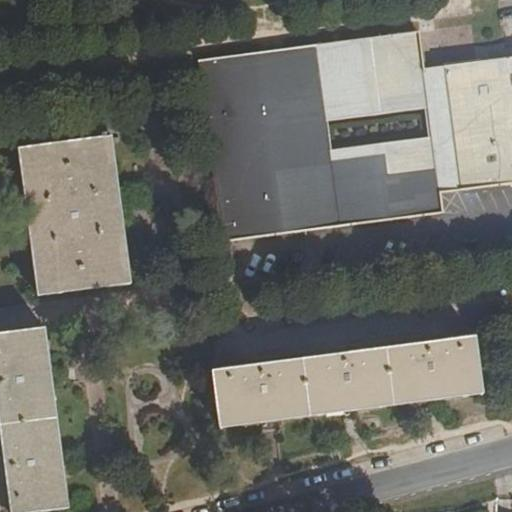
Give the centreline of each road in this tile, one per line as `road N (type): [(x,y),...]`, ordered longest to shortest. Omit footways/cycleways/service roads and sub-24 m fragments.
road 1 (unknown): [(511,226),(183,268)]
road 2 (residential): [(271,511),(511,450)]
